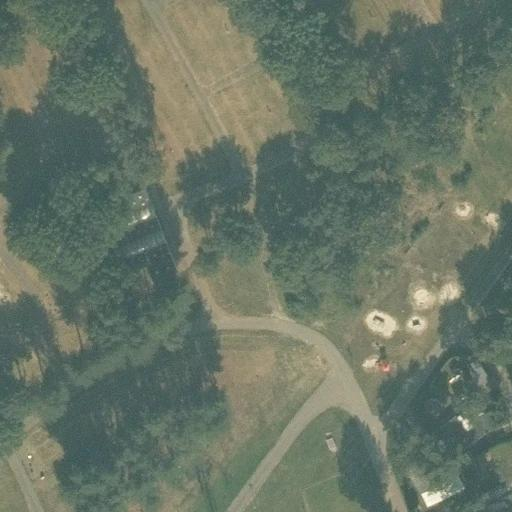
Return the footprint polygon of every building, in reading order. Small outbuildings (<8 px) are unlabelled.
[(96,208),(123,276),(146,266),(152,281),(176,271),(144,189),(96,208)] [(361,214),(355,207),(349,214),(355,220),(361,214)] [(331,246),(349,228),(343,222),(325,240),(331,246)] [(486,416),(475,399),(454,413),(465,429),(486,416)] [(484,511),(489,511),(511,502),(511,479),(487,490),(483,482),(474,486),(484,511)]
